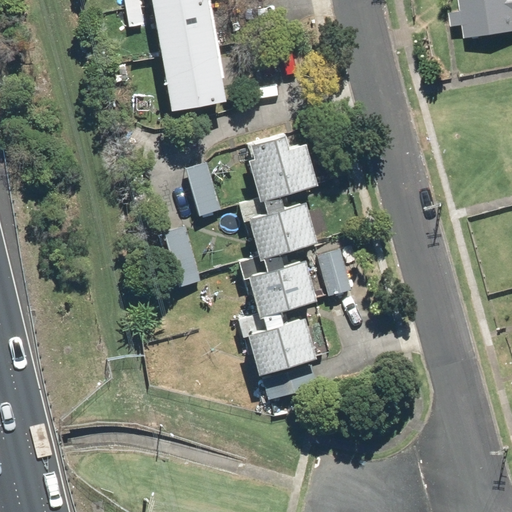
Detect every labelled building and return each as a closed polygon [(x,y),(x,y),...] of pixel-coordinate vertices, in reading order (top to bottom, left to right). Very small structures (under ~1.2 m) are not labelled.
[(118,0),(123,29),(142,26),(157,120),(215,111),(197,0),(118,0)] [(511,0),(456,0),(459,16),(449,17),(451,30),(461,29),(463,42),(511,35),(511,0)] [(260,197),(261,201),(283,195),(318,185),(307,144),(290,149),(286,135),(251,144),(255,160),(250,162),(260,197)] [(207,161),(186,168),(200,217),(222,211),(207,161)] [(260,255),(261,260),(280,255),(318,244),(306,203),(287,208),(283,195),(261,202),(261,201),(260,197),(239,203),(245,222),(250,220),(260,255)] [(201,281),(185,225),(163,231),(178,287),(201,281)] [(342,247),(316,254),(327,296),(353,289),(347,267),(342,247)] [(249,278),(261,318),(280,312),(316,302),(305,262),(284,268),(280,255),(261,260),(260,255),(238,261),(244,280),(249,278)] [(248,337),(259,377),(316,359),(304,320),(284,326),(280,312),(261,318),(259,311),(237,317),(242,339),(248,337)] [(315,377),(311,365),(262,378),(268,400),(317,388),(315,377)]
